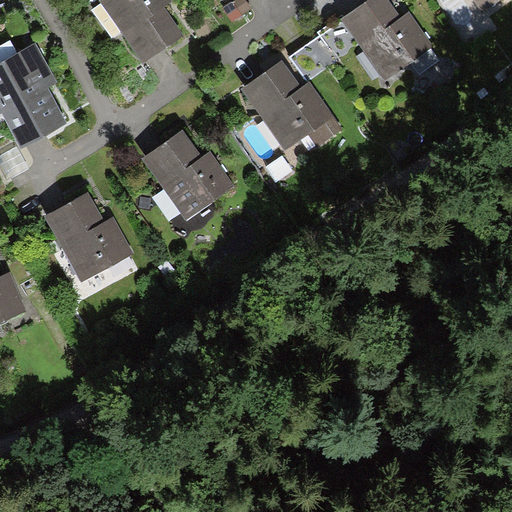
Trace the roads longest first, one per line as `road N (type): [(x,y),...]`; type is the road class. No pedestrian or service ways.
road 1 (track): [(0,437),(181,337),(427,154),(511,73)]
road 2 (track): [(84,397),(175,511)]
